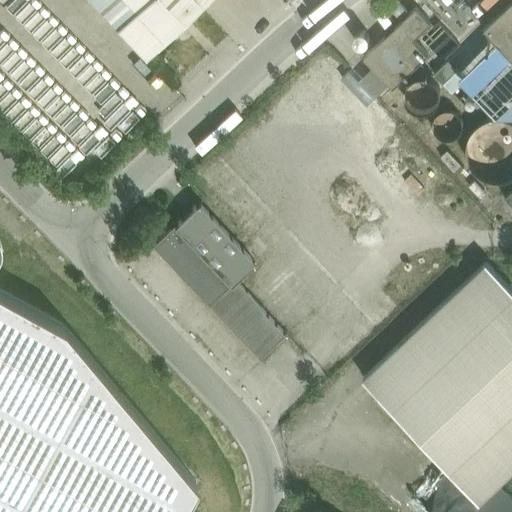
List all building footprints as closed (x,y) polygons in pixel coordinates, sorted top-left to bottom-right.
[(207,0),(91,0),(145,58),(207,0)] [(511,107),(511,0),(507,0),(491,16),(511,37),(477,70),(511,107)] [(366,52),(393,84),(430,53),(416,37),(433,22),(420,7),(366,52)] [(441,98),(443,90),(442,87),(441,83),(440,80),(437,77),(431,73),(424,72),(419,73),(416,74),(411,78),(407,84),(406,91),(407,98),(412,104),(415,106),(419,108),(424,109),(430,108),(434,106),(437,104),(441,98)] [(511,122),(509,121),(502,120),(496,121),(490,122),(485,125),(480,129),(476,132),(473,138),(471,144),(470,150),(470,156),(472,162),(474,167),(478,172),(483,177),(488,179),(493,181),(499,182),(505,182),(511,180),(511,179),(511,122)] [(198,179),(215,197),(233,181),(216,162),(198,179)] [(228,187),(215,201),(232,216),(244,201),(228,187)] [(200,204),(156,246),(261,358),(287,334),(235,278),(253,261),(200,204)] [(511,285),(488,260),(365,377),(447,464),(415,494),(431,511),(511,511),(511,492),(501,480),(511,470),(511,285)] [(0,511),(175,511),(194,478),(60,321),(0,287),(0,511)]
